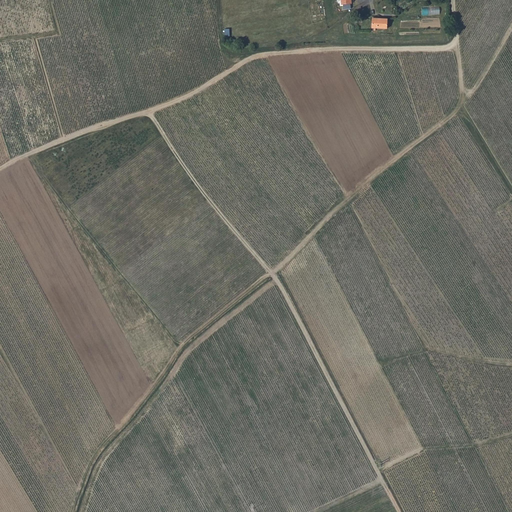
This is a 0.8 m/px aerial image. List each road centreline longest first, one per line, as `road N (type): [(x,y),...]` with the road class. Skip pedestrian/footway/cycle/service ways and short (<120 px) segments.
road 1 (track): [(69,511),(90,457),(179,346),(456,110),(463,100),(456,47)]
road 2 (track): [(0,169),(192,92),(246,59)]
road 3 (track): [(397,511),(271,274)]
road 4 (track): [(456,47),(246,59)]
